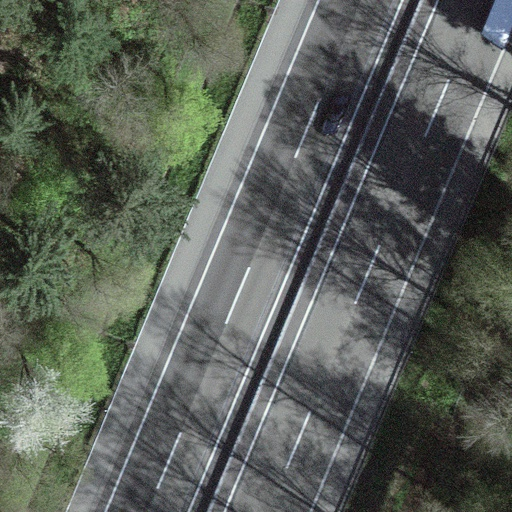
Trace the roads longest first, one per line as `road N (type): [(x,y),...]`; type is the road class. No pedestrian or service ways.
road 1 (motorway): [(361,0),(148,511)]
road 2 (motorway): [(268,511),(481,0)]
